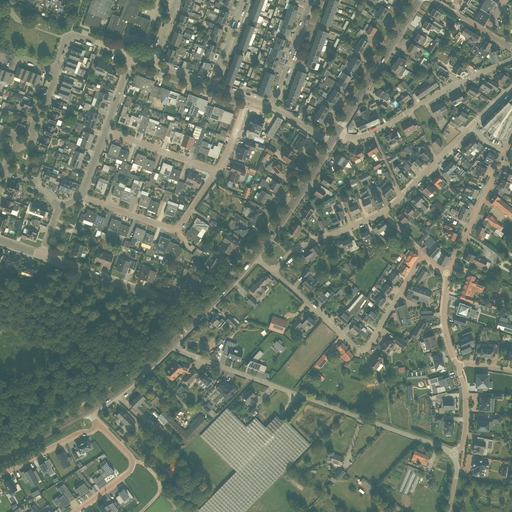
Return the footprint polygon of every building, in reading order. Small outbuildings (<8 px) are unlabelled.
[(62,0),(56,0),(55,4),(54,8),(55,8),(57,7),(63,10),(65,3),(62,1),(62,0)] [(113,0),(91,0),(85,22),(99,27),(102,18),(107,20),(108,16),(111,16),(111,17),(107,30),(123,35),(127,21),(133,22),(130,31),(146,36),(151,20),(137,16),(141,5),(140,1),(137,0),(118,0),(117,4),(119,4),(124,6),(121,17),(113,14),(114,10),(110,9),(113,0)] [(192,0),(186,0),(185,4),(198,8),(199,6),(194,4),(195,1),(192,0)] [(233,2),(227,0),(219,0),(218,3),(216,2),(215,5),(224,9),(225,6),(231,8),(233,2)] [(329,0),(328,5),(336,8),(339,2),(332,0),(329,0)] [(493,8),(496,3),(492,0),(485,0),(484,3),(493,8)] [(256,2),(254,8),(261,10),(263,4),(256,2)] [(493,8),(484,3),(480,8),(481,9),(489,14),(492,8),(493,8)] [(197,11),(198,9),(198,8),(185,4),(183,10),(190,13),(192,9),(197,11)] [(290,4),(288,9),(297,13),(299,7),(290,4)] [(326,11),(334,14),(336,8),(328,5),(326,11)] [(385,16),(389,10),(382,6),(378,11),(385,16)] [(254,8),(251,13),(259,16),(261,10),(254,8)] [(285,15),(294,18),(297,13),(288,9),(285,15)] [(361,13),(371,20),(372,17),(367,13),(368,12),(363,9),(361,13)] [(434,9),(430,15),(436,18),(437,16),(442,19),(444,15),(434,9)] [(490,14),(489,14),(481,9),(478,14),(486,20),(487,20),(486,20),(490,14),(490,15),(490,14)] [(210,10),(209,13),(227,19),(229,13),(224,11),(222,10),(220,14),(210,10)] [(324,17),(332,20),(334,14),(326,11),(324,17)] [(385,16),(378,11),(375,17),(382,21),(385,16)] [(217,22),(225,25),(227,19),(209,13),(208,15),(218,19),(217,22)] [(259,16),(251,13),(249,19),(256,22),(259,16)] [(486,20),(478,14),(474,20),(483,26),(483,25),(486,20)] [(181,15),(179,21),(191,25),(192,23),(187,21),(189,18),(186,17),(181,15)] [(283,21),(292,24),(294,18),(285,15),(283,21)] [(332,20),(324,17),(321,23),(330,26),(332,20)] [(435,19),(433,23),(441,28),(443,25),(435,19)] [(191,25),(179,21),(177,27),(184,30),(186,26),(191,28),(191,25)] [(281,26),(290,30),(292,24),(283,21),(281,26)] [(448,32),(441,28),(433,23),(432,25),(426,21),(422,27),(428,31),(430,28),(432,29),(433,29),(445,36),(448,32)] [(366,32),(372,36),(377,29),(367,24),(363,30),(360,29),(359,32),(358,33),(361,35),(363,36),(366,32)] [(260,26),(257,25),(256,28),(247,25),(245,31),(252,33),(256,35),(258,29),(259,29),(260,26)] [(279,32),(288,35),(290,30),(281,26),(279,32)] [(208,29),(208,31),(221,36),(223,30),(215,27),(214,31),(208,29)] [(461,34),(468,38),(472,32),(465,28),(461,34)] [(319,30),(317,36),(325,39),(328,33),(319,30)] [(208,38),(207,41),(214,43),(215,41),(218,42),(221,36),(208,31),(207,34),(212,36),(211,39),(208,38)] [(245,31),(243,37),(250,39),(252,33),(245,31)] [(175,32),(173,38),(186,42),(186,40),(181,38),(182,35),(175,32)] [(471,49),(476,52),(480,46),(475,43),(479,37),(472,32),(468,38),(466,41),(473,46),(471,49)] [(427,39),(418,33),(414,40),(423,46),(427,39)] [(317,36),(315,42),(323,45),(325,39),(317,36)] [(243,37),(241,42),(248,45),(250,39),(243,37)] [(276,43),(284,46),(286,41),(278,37),(276,43)] [(186,42),(173,38),(171,44),(178,47),(179,43),(185,45),(186,42)] [(358,44),(365,48),(368,43),(361,38),(358,44)] [(204,43),(202,48),(214,53),(217,47),(213,46),(214,43),(207,41),(205,40),(204,43)] [(434,41),(428,51),(432,54),(439,44),(434,41)] [(491,44),(489,43),(486,41),(482,47),(481,47),(478,51),(482,53),(479,57),(483,60),(486,55),(485,54),(487,51),(488,51),(490,48),(489,48),(491,44)] [(246,51),(248,45),(241,42),(239,48),(246,51)] [(315,42),(312,48),(321,51),(323,45),(315,42)] [(273,49),(282,52),(284,46),(276,43),(273,49)] [(349,54),(351,51),(345,47),(340,44),(338,47),(349,54)] [(361,54),(365,48),(358,44),(354,50),(361,54)] [(408,47),(409,47),(407,51),(416,56),(415,58),(418,60),(419,58),(422,54),(419,52),(418,53),(415,51),(417,47),(411,44),(410,44),(409,44),(408,45),(408,46),(408,47)] [(493,55),(495,62),(496,62),(501,60),(500,57),(501,56),(499,52),(498,53),(497,50),(495,51),(495,50),(496,48),(493,46),(488,55),(490,56),(493,55)] [(81,56),(83,50),(73,47),(71,52),(81,56)] [(169,49),(167,55),(179,59),(180,57),(178,56),(179,53),(184,55),(185,52),(179,50),(179,49),(175,48),(174,51),(169,49)] [(190,54),(195,56),(203,58),(203,56),(212,59),(214,53),(202,48),(200,54),(192,51),(190,54)] [(312,48),(310,54),(319,57),(321,51),(312,48)] [(271,54),(280,58),(282,52),(273,49),(271,54)] [(81,56),(71,52),(69,58),(79,62),(81,56)] [(236,53),(234,59),(241,62),(243,56),(236,53)] [(269,60),(278,63),(280,58),(271,54),(269,60)] [(310,54),(308,60),(317,63),(319,57),(310,54)] [(179,59),(167,55),(165,61),(172,64),(173,60),(179,62),(179,59)] [(198,60),(196,65),(208,70),(210,64),(203,61),(202,61),(203,58),(195,56),(194,59),(198,60)] [(399,57),(396,63),(402,67),(405,63),(408,65),(411,60),(404,56),(402,59),(399,57)] [(354,57),(351,62),(358,67),(361,61),(354,57)] [(79,62),(69,58),(67,64),(76,67),(79,62)] [(234,59),(232,65),(239,68),(241,62),(234,59)] [(459,75),(463,69),(460,67),(462,64),(459,62),(458,62),(453,59),(450,65),(455,68),(453,71),(459,75)] [(275,69),(276,69),(278,63),(269,60),(266,68),(274,71),(275,69)] [(308,60),(306,66),(314,69),(317,63),(308,60)] [(101,62),(99,61),(95,70),(102,72),(102,74),(104,75),(108,66),(105,66),(106,64),(101,62)] [(354,72),(358,67),(351,62),(347,68),(354,72)] [(396,63),(395,62),(391,68),(394,70),(392,73),(399,77),(404,68),(402,67),(396,63)] [(69,71),(68,74),(75,76),(77,74),(74,73),(76,67),(67,64),(65,69),(69,71)] [(208,70),(196,65),(195,68),(200,70),(199,73),(206,76),(208,70)] [(232,65),(229,71),(237,74),(239,68),(232,65)] [(110,68),(108,66),(104,75),(103,77),(113,81),(116,72),(110,69),(110,68)] [(437,77),(442,80),(441,81),(444,82),(445,82),(446,81),(447,82),(448,79),(447,79),(449,76),(446,74),(448,71),(439,66),(436,70),(439,73),(437,77)] [(13,74),(11,78),(10,81),(13,82),(15,77),(21,79),(24,69),(18,67),(16,75),(13,74)] [(30,71),(24,69),(21,79),(26,81),(30,71)] [(296,76),(304,79),(306,73),(298,70),(296,76)] [(4,71),(1,80),(6,82),(6,84),(9,86),(10,81),(11,78),(8,77),(10,73),(4,71)] [(30,71),(26,81),(32,83),(36,73),(30,71)] [(229,71),(227,77),(234,79),(237,74),(229,71)] [(266,72),(264,78),(273,81),(275,75),(266,72)] [(41,75),(36,73),(32,83),(38,85),(37,87),(40,88),(42,81),(40,80),(41,75)] [(348,83),(351,77),(344,73),(341,79),(348,83)] [(494,79),(501,84),(502,81),(504,82),(507,77),(500,73),(499,75),(497,75),(494,79)] [(131,86),(141,89),(145,78),(137,76),(135,75),(136,75),(135,74),(131,86)] [(296,76),(294,83),(302,86),(305,87),(307,81),(304,79),(296,76)] [(64,78),(62,83),(72,87),(74,81),(76,82),(77,79),(70,77),(69,79),(64,78)] [(234,79),(227,77),(225,83),(232,85),(234,79)] [(333,80),(327,77),(325,80),(333,85),(335,83),(333,82),(333,80)] [(153,97),(157,87),(154,86),(155,82),(154,82),(153,82),(153,81),(145,78),(141,89),(151,93),(148,100),(152,101),(153,97)] [(271,86),(273,81),(264,78),(262,83),(271,86)] [(438,86),(432,78),(427,81),(428,83),(414,92),(419,99),(438,86)] [(348,83),(341,79),(339,81),(337,80),(336,83),(336,84),(337,84),(337,85),(344,89),(348,83)] [(496,91),(499,86),(489,79),(487,82),(485,80),(478,90),(487,95),(491,88),(496,91)] [(334,85),(333,85),(325,80),(323,84),(330,88),(327,93),(330,95),(338,99),(341,94),(332,89),(334,85)] [(398,85),(403,90),(403,91),(404,90),(406,89),(401,82),(398,85)] [(62,83),(60,89),(70,93),(72,87),(62,83)] [(262,83),(260,89),(269,92),(271,86),(262,83)] [(294,83),(291,89),(300,92),(302,86),(294,83)] [(487,101),(489,97),(471,86),(467,93),(474,98),(477,93),(481,95),(480,97),(487,101)] [(161,88),(157,87),(153,97),(157,98),(164,101),(165,97),(168,98),(171,91),(163,88),(163,89),(161,88),(161,87),(161,88)] [(390,95),(379,88),(375,95),(386,102),(390,95)] [(68,98),(70,93),(60,89),(58,95),(62,97),(61,99),(69,102),(70,99),(68,98)] [(266,98),(269,92),(260,89),(258,95),(266,98)] [(291,89),(289,95),(297,98),(300,92),(291,89)] [(403,91),(403,90),(399,93),(401,95),(396,99),(402,105),(411,99),(404,90),(403,91)] [(171,91),(168,98),(171,99),(170,103),(177,105),(178,102),(181,103),(184,96),(180,95),(181,94),(180,94),(180,95),(178,94),(171,91)] [(465,94),(461,96),(459,91),(455,94),(455,95),(449,98),(453,105),(461,100),(463,103),(468,100),(465,94)] [(100,92),(98,99),(106,102),(107,100),(109,95),(100,92)] [(313,96),(319,99),(322,101),(324,99),(320,97),(315,93),(313,96)] [(13,98),(23,102),(24,97),(15,94),(13,98)] [(188,114),(192,115),(198,97),(198,98),(191,95),(189,95),(189,94),(187,98),(184,96),(181,103),(178,112),(182,114),(185,105),(191,107),(188,114)] [(289,95),(287,101),(295,104),(297,98),(289,95)] [(334,105),(338,99),(330,95),(327,101),(334,105)] [(511,95),(508,99),(509,100),(508,101),(507,101),(503,105),(504,105),(500,108),(496,112),(497,113),(494,116),(493,115),(489,119),(490,120),(487,123),(486,122),(482,126),(490,134),(489,136),(489,137),(489,138),(490,138),(491,138),(493,136),(503,141),(506,136),(504,135),(506,131),(508,132),(510,127),(509,126),(511,122),(511,95)] [(199,98),(198,97),(192,115),(198,117),(199,113),(197,113),(199,110),(204,112),(203,115),(207,116),(211,106),(207,105),(208,101),(208,102),(206,101),(206,100),(199,98)] [(95,106),(97,107),(104,109),(105,105),(106,103),(106,102),(98,99),(95,106)] [(22,111),(29,114),(30,110),(31,110),(34,103),(26,100),(24,105),(22,105),(20,108),(23,109),(22,111)] [(54,104),(52,110),(64,114),(67,107),(66,107),(67,104),(64,103),(58,101),(57,105),(54,104)] [(293,110),(295,104),(287,101),(285,107),(293,110)] [(446,110),(442,102),(431,109),(435,116),(446,110)] [(319,111),(326,115),(329,109),(322,105),(319,111)] [(128,107),(124,106),(118,123),(118,122),(120,123),(128,126),(127,126),(128,126),(131,117),(128,116),(129,114),(126,113),(128,107)] [(219,116),(222,117),(224,110),(224,111),(216,108),(214,107),(211,106),(207,116),(217,120),(219,116)] [(142,127),(146,117),(148,111),(144,109),(141,115),(142,116),(141,119),(131,115),(131,117),(128,126),(135,129),(136,128),(137,129),(137,130),(139,126),(142,127)] [(224,118),(223,122),(230,125),(234,114),(233,114),(231,114),(232,113),(224,111),(224,110),(222,117),(224,118)] [(369,117),(366,110),(361,113),(364,119),(368,128),(372,126),(371,124),(369,124),(368,122),(370,121),(368,118),(369,117)] [(99,114),(95,113),(90,111),(88,118),(96,121),(96,122),(96,121),(97,118),(97,119),(99,114)] [(322,121),(326,115),(319,111),(315,116),(322,121)] [(455,121),(454,120),(452,119),(448,124),(454,127),(455,126),(459,128),(463,121),(465,122),(468,116),(461,112),(458,117),(455,121)] [(50,116),(48,122),(60,126),(62,122),(58,120),(58,119),(60,115),(54,113),(52,117),(50,116)] [(371,124),(372,126),(380,123),(376,114),(369,117),(368,118),(370,121),(368,122),(369,124),(371,124)] [(19,119),(16,126),(24,129),(27,122),(26,121),(27,118),(20,116),(19,119)] [(144,132),(154,136),(157,129),(154,128),(155,124),(149,122),(150,119),(146,117),(142,127),(146,129),(144,132)] [(260,131),(264,121),(252,117),(249,125),(248,124),(246,129),(254,131),(255,129),(260,131)] [(279,117),(271,130),(275,132),(279,127),(283,129),(286,123),(282,121),(283,120),(279,117)] [(96,121),(88,118),(85,125),(94,128),(95,124),(96,121)] [(368,128),(364,119),(360,121),(359,119),(355,121),(359,132),(368,128)] [(407,124),(401,127),(405,133),(411,130),(412,131),(418,128),(415,122),(412,123),(411,121),(406,123),(407,124)] [(46,128),(44,134),(52,137),(53,134),(56,135),(58,131),(54,130),(55,127),(56,127),(49,125),(48,129),(46,128)] [(169,125),(168,129),(161,126),(160,130),(157,129),(154,136),(164,140),(165,136),(169,137),(171,131),(173,126),(169,125)] [(199,137),(202,128),(196,126),(193,134),(196,135),(199,137)] [(202,128),(199,137),(196,147),(199,148),(198,152),(198,151),(200,152),(208,155),(210,148),(208,147),(209,143),(202,141),(206,129),(202,128)] [(83,139),(92,142),(92,139),(93,139),(94,135),(86,132),(83,131),(80,138),(83,139)] [(181,146),(184,137),(185,135),(175,131),(175,132),(171,131),(169,137),(172,138),(171,142),(181,146)] [(307,137),(300,132),(298,135),(297,135),(293,141),(289,147),(293,149),(294,148),(300,152),(302,149),(301,148),(306,140),(305,140),(307,137)] [(391,133),(389,134),(385,137),(390,145),(399,139),(395,132),(392,134),(391,133)] [(196,147),(199,137),(196,135),(195,138),(188,136),(187,138),(184,137),(181,146),(191,149),(192,145),(196,147)] [(432,143),(438,149),(442,145),(439,142),(440,141),(435,135),(432,138),(435,140),(432,143)] [(51,139),(45,137),(43,141),(41,140),(39,146),(48,149),(50,143),(51,139)] [(92,142),(83,139),(81,144),(80,146),(89,149),(91,145),(90,145),(91,142),(92,143),(92,142)] [(472,140),(467,145),(473,151),(475,148),(479,151),(483,146),(479,142),(476,144),(472,140)] [(213,149),(210,148),(208,155),(218,159),(223,144),(219,142),(217,146),(215,145),(213,149)] [(254,150),(256,145),(246,142),(245,146),(247,147),(246,150),(239,147),(238,151),(239,151),(237,158),(246,161),(249,153),(251,153),(252,150),(254,150)] [(116,160),(117,159),(120,149),(121,147),(112,144),(107,157),(116,160)] [(374,144),(365,149),(369,156),(374,153),(379,161),(382,159),(378,151),(374,144)] [(429,149),(424,144),(421,148),(420,147),(416,150),(426,161),(431,155),(427,151),(429,149)] [(265,151),(269,154),(273,156),(276,150),(274,149),(274,148),(269,145),(265,151)] [(408,145),(405,148),(409,154),(413,151),(408,145)] [(473,156),(470,153),(473,151),(467,145),(462,149),(467,154),(464,156),(469,161),(473,156)] [(491,149),(485,146),(480,154),(486,157),(484,161),(490,164),(491,163),(492,162),(492,161),(494,155),(489,153),(491,149)] [(130,153),(120,149),(117,159),(122,161),(118,173),(123,174),(126,176),(128,170),(125,169),(126,165),(125,165),(130,153)] [(288,149),(282,159),(289,163),(293,156),(292,156),(294,153),(288,149)] [(356,149),(349,153),(353,161),(360,158),(363,156),(359,149),(356,150),(356,149)] [(73,158),(82,161),(82,158),(83,158),(84,154),(76,151),(73,158)] [(464,164),(467,161),(458,152),(454,157),(462,165),(463,165),(464,164)] [(136,168),(137,165),(143,167),(146,159),(147,157),(137,153),(134,163),(133,163),(132,167),(136,168)] [(342,170),(348,161),(345,158),(339,154),(334,161),(339,164),(337,167),(342,170)] [(82,161),(73,158),(70,165),(79,168),(81,164),(80,164),(81,161),(82,161)] [(417,170),(422,164),(417,158),(413,162),(410,158),(405,164),(406,165),(409,168),(412,165),(417,170)] [(156,162),(146,159),(143,167),(143,169),(152,172),(156,162)] [(275,160),(265,168),(269,172),(273,169),(278,174),(283,169),(275,160)] [(374,170),(381,166),(378,161),(372,165),(374,170)] [(451,162),(450,163),(449,162),(446,165),(447,166),(456,175),(460,179),(462,177),(461,177),(465,173),(461,168),(457,172),(455,169),(457,167),(451,162)] [(169,176),(172,168),(173,166),(163,163),(160,173),(169,176)] [(404,180),(409,176),(406,173),(410,169),(409,168),(406,165),(402,168),(398,164),(394,168),(399,173),(398,174),(404,180)] [(456,175),(447,166),(446,165),(443,168),(444,169),(443,170),(447,174),(444,177),(449,181),(451,179),(452,179),(456,175)] [(485,175),(488,170),(477,165),(476,168),(478,169),(475,174),(483,178),(484,175),(485,175)] [(245,170),(233,166),(231,171),(233,172),(232,174),(231,174),(229,181),(237,184),(240,174),(243,176),(245,170)] [(45,175),(44,178),(49,180),(52,173),(54,169),(48,167),(47,169),(44,168),(42,174),(45,175)] [(169,176),(169,178),(178,181),(181,171),(172,168),(169,176)] [(502,179),(510,183),(511,184),(511,172),(505,169),(503,173),(504,174),(502,179)] [(199,176),(189,172),(185,184),(198,188),(202,179),(198,178),(199,176)] [(54,184),(57,185),(61,174),(58,173),(57,174),(52,173),(49,180),(55,182),(54,184)] [(61,174),(57,185),(60,186),(59,189),(61,190),(61,191),(64,192),(65,191),(68,183),(67,183),(62,181),(62,180),(63,180),(65,176),(61,174)] [(321,183),(325,185),(329,187),(332,182),(333,182),(335,180),(333,175),(330,180),(325,176),(321,183)] [(440,189),(443,186),(439,183),(442,180),(437,176),(432,182),(436,186),(440,189)] [(276,192),(280,185),(274,181),(274,180),(271,179),(269,183),(262,179),(260,183),(259,185),(262,188),(271,193),(273,190),(276,192)] [(474,198),(478,191),(471,188),(473,185),(475,185),(477,182),(470,179),(469,182),(467,186),(463,194),(467,196),(468,195),(474,198)] [(510,183),(502,179),(499,186),(502,187),(500,190),(508,194),(510,189),(508,188),(510,183)] [(74,191),(77,185),(74,183),(74,182),(68,180),(67,183),(68,183),(65,191),(70,193),(71,190),(74,191)] [(108,184),(98,181),(94,191),(104,194),(108,184)] [(141,193),(142,191),(145,183),(142,182),(140,188),(137,197),(140,198),(138,205),(148,208),(151,199),(151,198),(142,194),(141,193)] [(393,191),(386,183),(385,182),(382,185),(385,188),(382,191),(387,197),(393,191)] [(10,192),(8,197),(16,200),(19,191),(18,190),(19,186),(11,183),(8,191),(10,192)] [(121,198),(124,190),(125,188),(119,186),(119,184),(116,183),(112,195),(121,198)] [(124,190),(121,198),(121,200),(130,204),(134,193),(137,184),(133,183),(130,191),(131,191),(131,192),(124,190)] [(428,185),(423,190),(428,196),(433,192),(435,194),(438,191),(433,186),(431,188),(428,185)] [(373,188),(373,189),(369,191),(374,199),(376,205),(380,203),(379,202),(382,200),(377,192),(380,190),(381,190),(378,187),(377,186),(373,188)] [(460,192),(453,186),(450,189),(456,195),(460,192)] [(314,194),(318,197),(321,199),(325,193),(331,196),(333,193),(326,189),(324,191),(318,188),(314,194)] [(257,199),(263,203),(265,200),(266,199),(267,197),(271,199),(273,197),(262,190),(257,199)] [(509,216),(511,212),(511,209),(499,199),(500,198),(495,194),(489,202),(494,206),(495,205),(509,216)] [(424,201),(418,195),(415,198),(414,198),(411,201),(418,207),(420,205),(425,210),(429,207),(424,201)] [(362,203),(365,209),(372,206),(371,203),(372,203),(371,199),(370,199),(369,196),(364,198),(365,202),(362,203)] [(160,203),(151,199),(148,208),(147,210),(156,213),(160,203)] [(4,203),(2,210),(7,212),(6,213),(11,214),(12,210),(18,210),(20,203),(21,203),(14,201),(15,201),(14,203),(7,200),(6,204),(4,203)] [(244,207),(247,209),(247,210),(246,211),(246,212),(246,213),(246,214),(247,215),(248,216),(248,217),(250,219),(249,219),(253,222),(253,221),(255,222),(258,218),(258,219),(260,216),(259,216),(262,212),(255,208),(257,204),(249,200),(247,203),(244,207)] [(360,205),(357,200),(352,202),(354,206),(349,208),(352,215),(360,211),(357,206),(360,205)] [(433,205),(441,213),(444,208),(437,201),(433,205)] [(466,216),(467,213),(468,213),(470,211),(469,210),(465,208),(466,204),(460,201),(458,205),(460,206),(459,209),(456,208),(455,210),(466,216)] [(30,211),(37,213),(40,205),(37,204),(33,202),(30,211)] [(335,213),(338,221),(344,218),(343,215),(344,214),(340,203),(337,205),(338,208),(334,209),(335,213)] [(168,204),(164,214),(174,218),(178,207),(168,204)] [(40,205),(37,213),(43,216),(43,217),(47,218),(49,212),(46,211),(47,207),(43,206),(40,205)] [(405,207),(403,209),(409,216),(412,213),(416,217),(420,213),(412,205),(409,207),(408,206),(406,208),(405,207)] [(301,221),(306,224),(307,225),(309,221),(308,221),(314,211),(306,206),(304,210),(305,210),(301,216),(304,218),(301,221)] [(429,211),(435,217),(438,214),(432,207),(429,211)] [(412,218),(409,216),(403,209),(400,212),(401,213),(396,218),(404,225),(408,220),(409,221),(412,218)] [(463,221),(466,216),(455,210),(451,209),(450,212),(457,215),(455,218),(463,221)] [(88,210),(85,215),(82,214),(80,220),(84,221),(84,220),(94,223),(97,215),(97,213),(88,210)] [(242,217),(236,213),(233,217),(235,218),(234,221),(231,226),(233,228),(235,229),(234,230),(235,231),(235,232),(238,235),(239,234),(243,236),(244,234),(245,235),(247,231),(248,229),(245,227),(246,225),(240,221),(242,217)] [(106,218),(97,215),(94,223),(91,228),(99,231),(98,232),(100,233),(99,237),(102,238),(104,233),(101,232),(102,228),(102,229),(106,218)] [(484,219),(484,220),(497,229),(499,225),(496,223),(497,221),(489,215),(485,219),(484,219)] [(196,222),(192,227),(200,232),(202,228),(206,231),(209,226),(197,217),(195,221),(196,222)] [(118,232),(121,224),(122,222),(112,218),(108,229),(118,232)] [(481,225),(486,228),(489,229),(495,232),(497,229),(484,220),(481,225)] [(385,234),(390,230),(383,221),(376,226),(376,227),(372,229),(378,237),(387,245),(390,241),(381,234),(380,233),(383,231),(385,234)] [(296,237),(302,227),(294,222),(292,226),(293,226),(289,232),(296,237)] [(447,238),(454,241),(457,234),(451,231),(453,227),(446,223),(444,227),(445,227),(444,229),(446,230),(444,234),(448,236),(447,238)] [(117,234),(127,237),(130,227),(121,224),(118,232),(117,234)] [(485,229),(479,226),(476,233),(479,235),(477,238),(483,241),(485,237),(487,239),(489,235),(486,234),(483,232),(485,229)] [(146,231),(136,227),(133,237),(131,242),(130,245),(132,246),(133,243),(135,244),(137,239),(142,241),(145,233),(146,231)] [(197,236),(200,232),(192,227),(189,232),(188,231),(185,235),(197,243),(201,238),(197,236)] [(29,230),(28,234),(23,232),(21,236),(21,237),(26,239),(27,238),(35,241),(38,233),(29,230)] [(368,231),(361,234),(365,244),(374,241),(372,236),(370,237),(368,231)] [(231,232),(229,235),(238,241),(240,238),(231,232)] [(155,236),(145,233),(142,241),(141,243),(151,246),(150,249),(147,249),(145,254),(150,256),(152,250),(155,244),(152,243),(155,236)] [(223,240),(226,242),(222,248),(226,251),(225,252),(229,254),(232,249),(231,249),(232,246),(235,248),(238,243),(227,235),(223,240)] [(161,236),(157,245),(157,246),(166,249),(170,242),(170,240),(161,236)] [(430,248),(436,242),(430,236),(424,243),(430,248)] [(384,248),(387,245),(378,237),(375,241),(384,248)] [(354,250),(358,249),(356,244),(352,246),(349,239),(346,240),(345,239),(338,242),(340,248),(344,247),(345,249),(349,247),(351,252),(354,250)] [(179,245),(170,242),(166,249),(165,251),(175,255),(179,257),(183,248),(182,248),(182,249),(178,247),(179,245)] [(73,254),(81,257),(83,250),(85,250),(86,247),(76,243),(74,247),(75,248),(73,254)] [(321,253),(316,245),(309,250),(303,255),(299,258),(302,263),(313,255),(314,257),(321,253)] [(444,267),(449,258),(442,254),(440,258),(435,255),(440,250),(435,245),(427,254),(437,263),(444,267)] [(98,251),(95,260),(106,264),(105,266),(109,267),(113,256),(98,251)] [(404,262),(410,267),(418,256),(411,252),(408,257),(404,254),(401,257),(403,258),(405,260),(404,262)] [(490,263),(487,262),(487,261),(475,256),(468,253),(465,259),(472,263),(471,265),(483,271),(484,268),(488,270),(490,263)] [(9,255),(7,259),(4,267),(10,269),(11,266),(17,268),(21,259),(9,255)] [(209,270),(213,272),(218,264),(221,266),(223,262),(216,258),(215,260),(211,257),(206,264),(210,267),(210,268),(209,270)] [(409,268),(410,267),(404,262),(405,260),(403,258),(396,268),(405,275),(409,268)] [(128,261),(120,259),(117,270),(126,273),(128,268),(132,269),(135,262),(129,260),(128,261)] [(37,269),(38,266),(31,264),(32,263),(26,261),(22,272),(26,273),(26,272),(35,275),(36,272),(37,270),(37,269)] [(143,267),(139,278),(144,279),(144,280),(152,283),(156,272),(143,267)] [(306,269),(301,275),(305,278),(310,273),(306,269)] [(394,273),(394,272),(390,269),(388,272),(392,276),(389,279),(394,283),(399,277),(394,273)] [(193,272),(188,270),(185,277),(190,278),(186,291),(189,292),(190,291),(198,294),(200,288),(198,288),(199,287),(198,287),(197,287),(194,286),(196,281),(198,281),(200,277),(192,274),(193,272)] [(418,278),(422,281),(428,273),(423,270),(418,278)] [(465,283),(476,287),(483,290),(485,284),(479,282),(478,280),(475,279),(475,277),(468,275),(465,283)] [(268,283),(271,280),(266,276),(263,279),(262,277),(254,286),(253,286),(250,290),(259,298),(261,296),(258,293),(267,282),(268,283)] [(165,277),(162,285),(169,287),(169,286),(172,287),(171,290),(175,291),(179,279),(175,278),(174,280),(165,277)] [(305,287),(306,288),(309,291),(314,285),(316,288),(321,282),(316,278),(312,282),(307,278),(302,284),(306,287),(305,287)] [(388,294),(393,288),(388,284),(389,282),(384,278),(380,283),(384,287),(382,290),(388,294)] [(465,283),(461,293),(471,296),(472,292),(474,293),(476,287),(465,283)] [(416,287),(410,285),(407,292),(405,297),(407,300),(410,301),(411,301),(416,287)] [(416,303),(419,297),(429,300),(431,293),(416,287),(411,301),(416,303)] [(372,299),(375,302),(381,306),(386,300),(380,296),(382,293),(376,288),(372,294),(374,296),(372,299)] [(334,294),(329,289),(327,292),(324,289),(316,298),(322,303),(326,299),(329,301),(334,294)] [(364,295),(350,312),(353,314),(354,316),(366,297),(364,295)] [(247,301),(253,307),(257,302),(251,297),(247,301)] [(400,327),(411,324),(405,304),(405,305),(404,301),(398,303),(397,305),(398,307),(395,308),(397,316),(400,327)] [(462,316),(463,315),(469,316),(469,315),(475,317),(477,311),(471,309),(471,307),(466,306),(466,304),(461,302),(458,311),(456,314),(458,315),(462,316)] [(347,309),(344,313),(339,318),(345,323),(353,314),(350,312),(347,309)] [(368,327),(377,316),(368,309),(364,314),(366,315),(361,321),(368,327)] [(214,316),(209,321),(212,324),(212,325),(213,326),(214,326),(215,327),(216,326),(219,329),(226,322),(222,317),(219,321),(214,316)] [(226,320),(234,328),(239,324),(230,316),(226,320)] [(315,322),(309,317),(304,322),(302,324),(297,320),(292,326),(298,330),(301,326),(304,329),(308,325),(311,328),(315,322)] [(464,326),(466,321),(455,317),(454,322),(464,326)] [(360,330),(363,326),(360,323),(357,327),(354,325),(356,322),(352,319),(348,325),(351,328),(350,330),(356,335),(360,330)] [(272,320),(269,328),(283,333),(286,325),(272,320)] [(423,330),(425,326),(426,324),(420,321),(418,326),(422,329),(423,330)] [(511,325),(501,322),(499,329),(511,333),(511,325)] [(413,334),(414,335),(418,337),(422,329),(418,326),(413,334)] [(435,339),(434,335),(424,338),(425,342),(426,342),(427,345),(422,347),(424,352),(428,350),(428,349),(436,347),(434,340),(435,339)] [(471,336),(460,340),(462,346),(460,347),(464,354),(472,350),(470,346),(475,344),(471,336)] [(404,350),(407,346),(395,337),(392,341),(404,350)] [(395,345),(390,341),(386,339),(384,342),(380,348),(387,353),(390,349),(391,350),(395,345)] [(203,346),(190,341),(189,345),(202,350),(203,346)] [(233,343),(227,341),(224,349),(228,351),(230,351),(228,357),(240,361),(243,353),(231,348),(233,343)] [(282,352),(285,349),(277,341),(274,344),(282,352)] [(341,341),(337,345),(335,346),(337,348),(336,348),(345,359),(344,360),(346,363),(353,356),(341,341)] [(497,354),(499,345),(494,344),(493,348),(488,347),(487,350),(481,348),(480,356),(492,358),(493,353),(497,354)] [(260,350),(246,366),(265,372),(267,366),(256,362),(263,354),(260,350)] [(511,358),(511,351),(507,350),(506,354),(504,354),(503,359),(511,360),(511,359),(511,358)] [(315,363),(316,364),(314,367),(318,370),(319,369),(320,368),(329,358),(323,354),(315,363)] [(373,359),(369,364),(376,369),(381,363),(380,362),(382,359),(376,354),(372,358),(373,359)] [(431,357),(433,366),(435,365),(436,370),(440,369),(440,371),(445,370),(444,364),(445,364),(443,357),(439,358),(438,355),(431,357)] [(166,374),(172,380),(183,369),(187,371),(189,367),(183,365),(181,367),(176,363),(166,374)] [(184,382),(187,385),(198,374),(193,370),(191,373),(192,374),(184,382)] [(199,384),(207,392),(213,385),(210,383),(213,380),(210,378),(211,378),(208,375),(207,375),(205,373),(204,374),(203,373),(201,376),(201,377),(199,379),(202,381),(199,384)] [(485,375),(477,375),(476,379),(478,380),(477,383),(476,383),(476,388),(477,388),(483,388),(483,387),(488,387),(488,382),(488,378),(485,378),(485,375)] [(451,385),(449,378),(437,381),(438,385),(443,383),(444,387),(451,385)] [(225,380),(219,386),(222,390),(229,398),(237,390),(236,389),(237,388),(234,385),(233,386),(231,384),(229,385),(225,380)] [(252,404),(257,399),(255,396),(255,395),(250,390),(247,394),(246,393),(243,396),(244,396),(243,397),(249,402),(252,405),(252,404),(252,405),(253,404),(252,404)] [(177,396),(182,400),(184,398),(186,398),(187,395),(185,393),(182,394),(181,392),(177,396)] [(447,392),(437,395),(437,399),(443,399),(443,400),(443,404),(444,404),(444,410),(454,410),(454,404),(452,404),(452,403),(453,403),(453,399),(447,399),(447,392)] [(143,405),(141,407),(139,405),(142,402),(149,409),(150,409),(152,407),(151,406),(152,405),(159,399),(154,394),(148,401),(146,399),(140,393),(130,403),(130,404),(129,404),(132,407),(133,406),(143,417),(150,412),(143,405)] [(490,401),(490,399),(490,398),(480,398),(480,403),(480,406),(480,410),(484,411),(492,412),(492,411),(490,411),(490,406),(492,406),(492,401),(490,401)] [(236,471),(199,510),(200,511),(244,511),(289,466),(310,445),(288,423),(286,421),(284,423),(276,416),(265,427),(255,418),(246,427),(227,408),(200,436),(236,471)] [(119,418),(129,429),(135,423),(125,412),(124,413),(121,410),(117,415),(119,418)] [(191,426),(186,432),(164,410),(157,417),(186,446),(208,423),(199,415),(189,425),(191,426)] [(488,432),(489,422),(477,421),(477,423),(478,423),(478,425),(477,425),(477,430),(484,431),(483,432),(488,432)] [(454,430),(454,429),(454,422),(444,422),(444,434),(446,434),(446,435),(450,435),(450,434),(452,434),(452,430),(454,430)] [(483,442),(477,441),(475,441),(474,448),(473,453),(483,455),(483,450),(484,450),(484,448),(491,450),(493,440),(484,438),(483,442)] [(76,451),(72,453),(76,460),(79,458),(78,455),(80,453),(81,454),(91,448),(87,441),(83,443),(81,444),(77,447),(79,451),(76,452),(76,451)] [(181,443),(176,448),(180,452),(184,447),(181,443)] [(64,451),(56,455),(62,466),(70,462),(72,461),(70,456),(67,458),(64,451)] [(426,465),(428,458),(429,457),(415,451),(411,460),(426,465)] [(96,458),(98,461),(106,457),(104,453),(96,458)] [(339,456),(333,454),(330,462),(341,465),(344,458),(343,458),(338,457),(339,456)] [(182,465),(176,459),(165,471),(171,476),(182,465)] [(474,460),(473,467),(472,469),(474,469),(473,475),(475,475),(476,476),(479,477),(480,476),(483,476),(484,468),(487,469),(489,463),(485,462),(486,461),(476,459),(475,460),(474,460)] [(42,464),(39,465),(44,475),(49,473),(50,475),(55,473),(51,467),(53,466),(50,460),(50,461),(42,465),(42,464)] [(105,461),(100,464),(105,471),(101,475),(104,479),(111,474),(112,474),(114,472),(111,467),(110,468),(105,461)] [(407,465),(398,491),(412,496),(422,470),(407,465)] [(41,480),(36,470),(33,472),(31,469),(24,473),(32,486),(39,483),(38,481),(41,480)] [(332,476),(337,481),(345,472),(341,469),(337,474),(336,473),(332,476)] [(369,492),(371,490),(374,486),(365,479),(363,478),(360,482),(359,481),(358,483),(369,492)] [(11,479),(4,483),(10,494),(17,490),(11,479)] [(80,484),(75,488),(81,497),(90,491),(87,487),(90,484),(87,480),(81,485),(80,484)] [(60,501),(56,504),(62,511),(69,506),(68,505),(70,504),(69,502),(75,498),(64,484),(57,489),(63,496),(58,499),(60,501)] [(119,495),(116,498),(120,504),(122,503),(129,498),(131,501),(134,498),(127,489),(125,491),(124,489),(123,490),(122,489),(119,492),(120,492),(118,493),(119,495)] [(102,505),(99,508),(101,511),(115,511),(110,504),(107,506),(105,504),(105,503),(102,505)] [(398,511),(400,511),(403,509),(396,503),(393,507),(398,511)]
